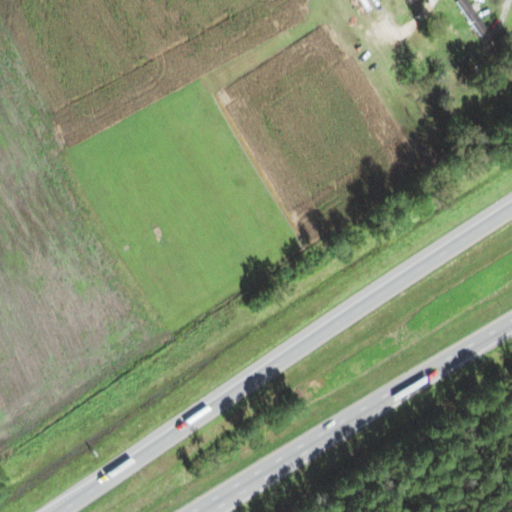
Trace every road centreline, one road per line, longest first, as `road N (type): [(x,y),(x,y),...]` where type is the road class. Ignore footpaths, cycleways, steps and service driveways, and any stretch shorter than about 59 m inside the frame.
road 1 (motorway): [(511,218),(341,326),(133,478)]
road 2 (motorway): [(220,511),(511,334)]
